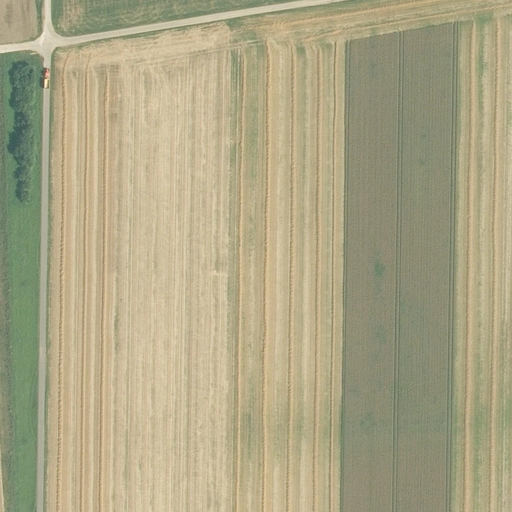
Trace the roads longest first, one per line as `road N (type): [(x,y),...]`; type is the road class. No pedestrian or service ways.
road 1 (track): [(40,511),(47,43)]
road 2 (track): [(322,0),(47,43)]
